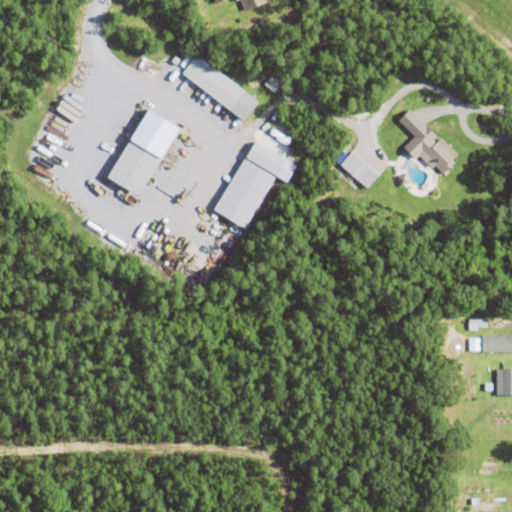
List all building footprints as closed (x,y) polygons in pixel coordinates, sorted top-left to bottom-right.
[(265,0),(244,8),(240,0),(265,0)] [(182,71),(196,51),(244,88),(229,107),(182,71)] [(107,174),(131,136),(130,136),(149,106),(181,126),(138,194),(107,174)] [(441,136),(457,152),(452,158),(454,161),(442,172),(434,164),(432,167),(419,154),(415,158),(404,146),(426,124),(437,135),(434,138),(437,141),(441,136)] [(243,159),(285,182),(295,166),(252,142),(243,159)] [(339,163),(352,149),(379,172),(366,187),(339,163)] [(272,177),(241,159),(212,211),(243,229),(272,177)] [(469,319),(487,318),(487,327),(469,327),(469,319)] [(482,335),(511,335),(511,352),(482,352),(482,335)] [(497,368),(511,368),(511,394),(497,394),(497,368)]
